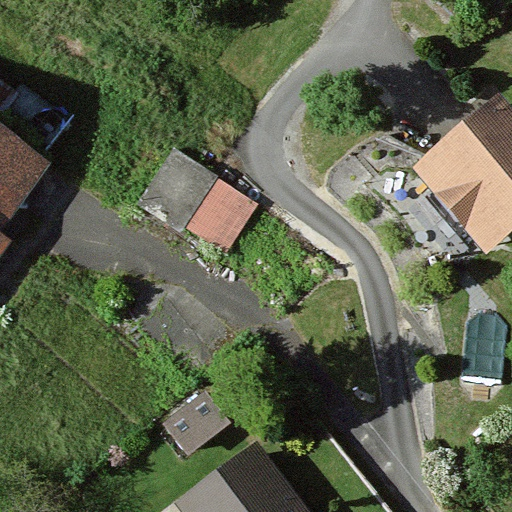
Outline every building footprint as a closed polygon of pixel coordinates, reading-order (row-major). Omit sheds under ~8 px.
[(511,127),(491,103),(408,174),(480,257),(511,229),(511,127)] [(0,227),(40,172),(0,143),(0,227)] [(174,144),(146,202),(235,244),(262,186),(174,144)] [(202,384),(166,415),(194,448),(230,417),(202,384)] [(300,511),(252,449),(172,509),(174,511),(300,511)]
